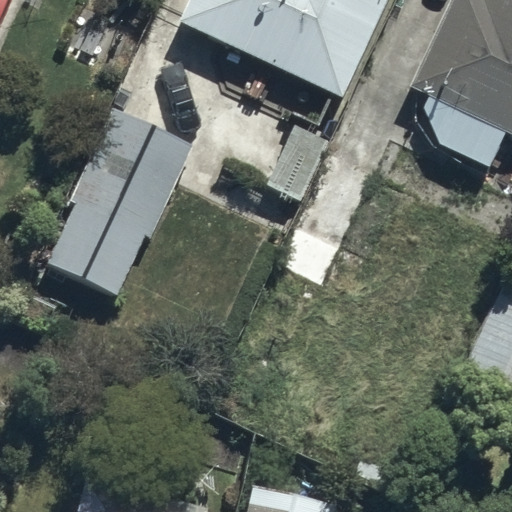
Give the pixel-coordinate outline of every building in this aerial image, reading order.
[(188,0),(175,28),(336,106),(387,0),(188,0)] [(451,0),(407,95),(511,144),(511,0),(477,0),(476,3),(470,0),(451,0)] [(144,246),(187,154),(110,118),(69,208),(75,210),(46,272),(112,303),(139,244),(144,246)] [(276,268),(322,291),(326,293),(346,254),(370,266),(405,195),(331,157),(276,268)] [(511,298),(497,292),(457,387),(511,410),(511,298)] [(182,511),(80,487),(74,511),(182,511)] [(241,511),(317,511),(246,494),(241,511)]
